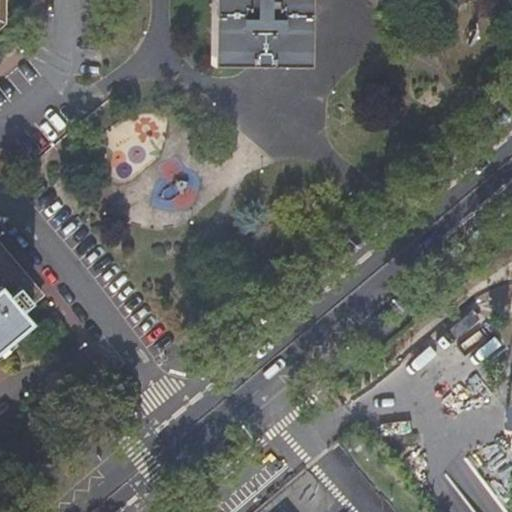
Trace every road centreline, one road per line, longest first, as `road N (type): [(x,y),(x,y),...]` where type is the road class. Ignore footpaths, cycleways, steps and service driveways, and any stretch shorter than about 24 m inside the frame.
road 1 (secondary): [(113,511),(511,178)]
road 2 (secondary): [(511,138),(172,424)]
road 3 (residential): [(172,424),(0,201)]
road 4 (residential): [(59,0),(59,55),(0,119)]
road 5 (secondary): [(172,424),(67,511)]
